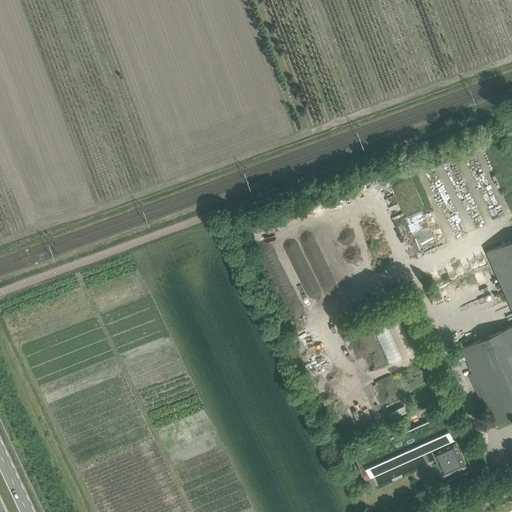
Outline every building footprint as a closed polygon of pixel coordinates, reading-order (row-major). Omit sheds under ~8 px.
[(419,247),(436,240),(423,208),(405,215),(419,247)] [(278,245),(286,247),(288,235),(280,234),(278,245)] [(511,305),(511,325),(463,347),(496,422),(511,415),(511,239),(488,251),(511,305)] [(408,340),(399,313),(373,321),(384,358),(409,350),(408,347),(407,347),(405,341),(408,340)] [(374,383),(389,413),(405,405),(390,375),(374,383)] [(456,426),(449,411),(426,421),(427,424),(417,429),(415,426),(354,453),(361,469),(367,466),(371,475),(434,447),(435,449),(433,450),(444,475),(457,469),(457,470),(467,466),(462,455),(461,456),(459,452),(460,452),(455,441),(452,442),(451,439),(454,438),(450,429),(456,426)]
